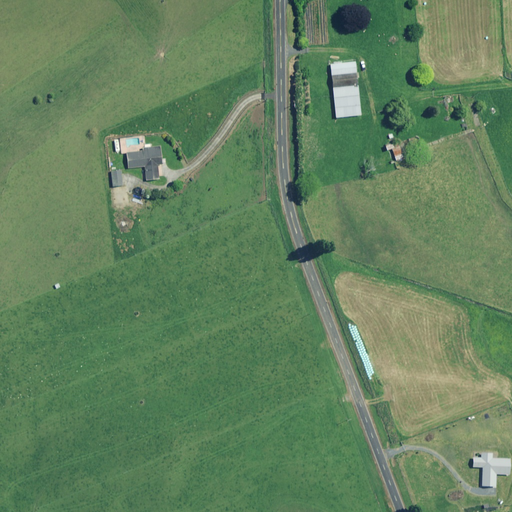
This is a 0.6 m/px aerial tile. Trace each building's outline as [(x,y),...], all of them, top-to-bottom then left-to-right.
[(332,76),(356,73),(355,62),(331,64),(332,76)] [(333,88),(358,86),(356,73),(332,76),(333,88)] [(334,98),(358,96),(358,86),(333,88),(334,98)] [(335,108),(359,106),(358,96),(334,98),(335,108)] [(359,106),(335,108),(336,118),(360,116),(359,106)] [(150,148),(150,144),(145,145),(145,149),(140,150),(140,152),(126,153),(128,168),(144,167),(145,181),(158,180),(157,166),(161,165),(159,147),(150,148)] [(404,158),(400,147),(392,149),(396,161),(404,158)] [(122,186),(121,170),(111,171),(112,187),(122,186)] [(492,459),(492,454),(481,453),(481,458),(473,458),(473,467),(482,468),(482,486),(495,487),(496,475),(509,475),(510,459),(492,459)]
